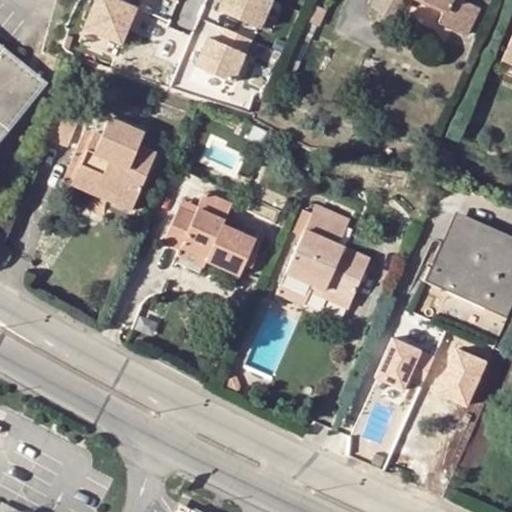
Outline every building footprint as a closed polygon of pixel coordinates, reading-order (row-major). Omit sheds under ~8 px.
[(235,0),(195,0),(197,10),(198,35),(193,35),(194,53),(240,50),(235,0)] [(375,0),(371,9),(387,17),(395,0),(422,0),(446,11),(441,23),(466,34),(478,9),(469,5),(458,0),(375,0)] [(319,26),(327,10),(315,4),(308,21),(319,26)] [(181,36),(193,35),(198,35),(197,10),(179,11),(181,36)] [(511,34),(502,58),(511,62),(511,34)] [(100,46),(101,38),(92,37),(91,44),(100,46)] [(0,135),(44,82),(0,44),(0,135)] [(55,107),(65,111),(69,102),(76,88),(66,84),(55,107)] [(52,113),(43,132),(67,143),(75,124),(52,113)] [(156,153),(138,145),(143,135),(109,119),(101,135),(95,132),(71,184),(130,211),(156,153)] [(213,135),(203,160),(231,171),(242,147),(213,135)] [(205,260),(237,274),(253,240),(221,225),(230,206),(203,194),(193,215),(179,209),(163,241),(178,248),(181,243),(208,255),(205,260)] [(309,292),(313,283),(350,300),(369,259),(337,245),(344,227),(312,212),(310,218),(299,213),(289,236),(299,241),(280,282),(308,295),(309,292)] [(503,311),(511,292),(511,241),(458,217),(430,278),(503,311)] [(202,266),(205,260),(208,255),(181,243),(178,248),(175,255),(202,266)] [(280,282),(275,293),(303,306),(308,295),(280,282)] [(350,300),(313,283),(309,292),(347,308),(350,300)] [(405,399),(424,349),(385,335),(366,384),(405,399)] [(172,511),(184,511),(187,508),(177,503),(172,511)]
